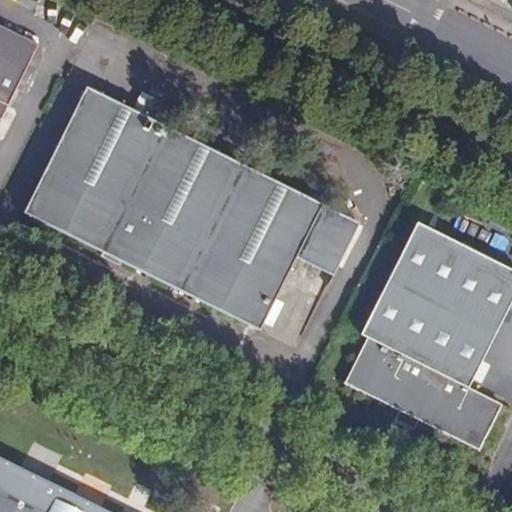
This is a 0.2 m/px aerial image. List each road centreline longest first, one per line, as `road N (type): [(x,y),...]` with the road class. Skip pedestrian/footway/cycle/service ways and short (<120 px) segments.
road 1 (residential): [(0,313),(402,511)]
road 2 (residential): [(177,0),(511,164)]
